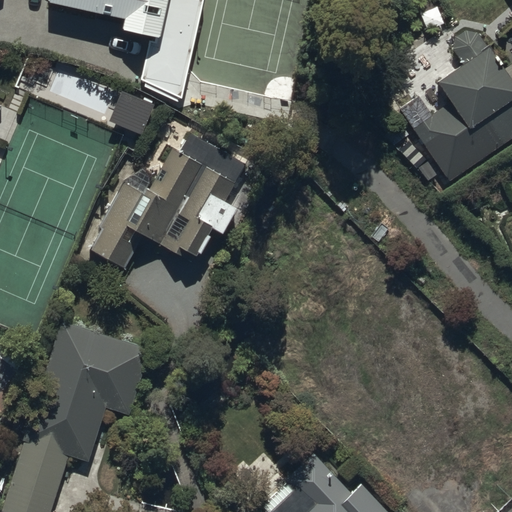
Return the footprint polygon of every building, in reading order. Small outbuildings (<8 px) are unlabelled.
[(70,0),(122,11),(119,21),(156,29),(159,12),(192,20),(196,0),(70,0)] [(420,92),(400,105),(448,176),(511,132),(511,77),(487,41),(485,42),(477,31),(464,26),(454,32),(452,47),(458,57),(434,73),(452,99),(434,112),(420,92)] [(126,176),(89,247),(125,265),(140,235),(193,262),(212,225),(219,229),(233,201),(225,197),(235,177),(173,145),(151,189),(126,176)] [(417,440),(412,445),(436,471),(455,453),(460,459),(476,444),(471,438),(488,422),(499,434),(511,422),(511,406),(508,402),(511,399),(494,380),(491,383),(470,361),(476,355),(409,283),(376,314),(431,373),(416,388),(423,395),(397,419),(417,440)] [(0,507),(0,508),(12,511),(47,511),(66,453),(86,460),(104,405),(126,413),(148,346),(62,318),(0,507)] [(430,473),(399,441),(387,452),(370,436),(355,451),(403,500),(430,473)] [(267,511),(404,511),(398,506),(391,511),(388,511),(359,482),(349,491),(311,452),(285,477),(287,479),(261,505),(267,511)]
